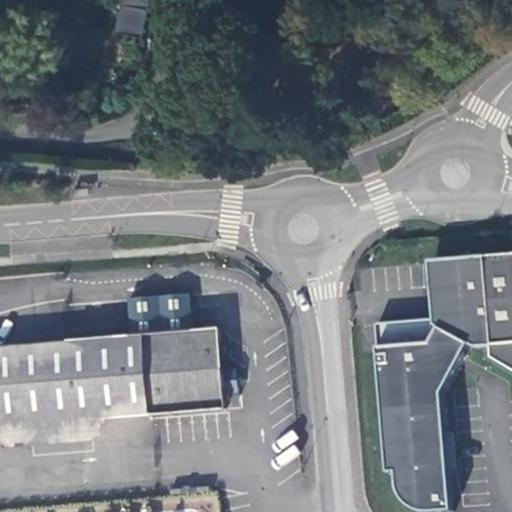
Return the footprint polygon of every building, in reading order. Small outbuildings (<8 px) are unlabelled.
[(152,0),(124,0),(118,32),(145,37),(152,0)] [(511,370),(511,257),(488,260),(492,306),(468,308),(471,346),(479,350),(494,348),(494,360),(511,370)] [(468,308),(492,306),(488,260),(432,265),(437,321),(379,325),(391,475),(399,474),(401,490),(403,497),(408,504),(410,506),(414,509),(418,511),(420,511),(455,511),(446,395),(471,346),(468,308)] [(71,343),(71,345),(0,351),(0,427),(1,428),(105,419),(149,416),(152,415),(153,417),(178,416),(178,413),(204,411),(227,409),(226,396),(242,395),(240,370),(224,371),(223,352),(225,351),(223,331),(196,333),(193,296),(130,301),(133,338),(71,343)] [(105,419),(1,428),(3,451),(107,443),(105,419)] [(210,484),(169,487),(169,493),(211,490),(210,484)]
